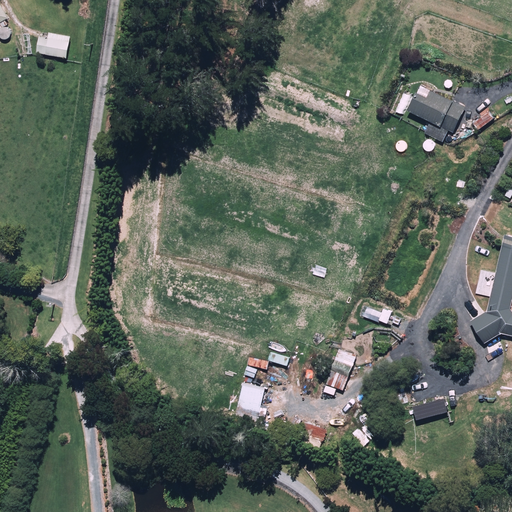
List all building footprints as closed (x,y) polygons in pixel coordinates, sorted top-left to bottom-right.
[(0,0),(0,30),(15,21),(1,0),(0,0)] [(44,30),(40,52),(69,58),(74,36),(44,30)] [(460,101),(426,83),(412,110),(432,120),(425,132),(443,142),(450,128),(456,131),(463,118),(454,113),(460,101)] [(475,319),(487,339),(504,334),(511,335),(511,242),(506,241),(499,274),(480,270),(475,293),(493,297),(491,309),(475,319)] [(349,391),(360,357),(361,354),(341,347),(329,384),(349,391)] [(269,391),(245,385),(238,417),(262,422),(269,391)]
